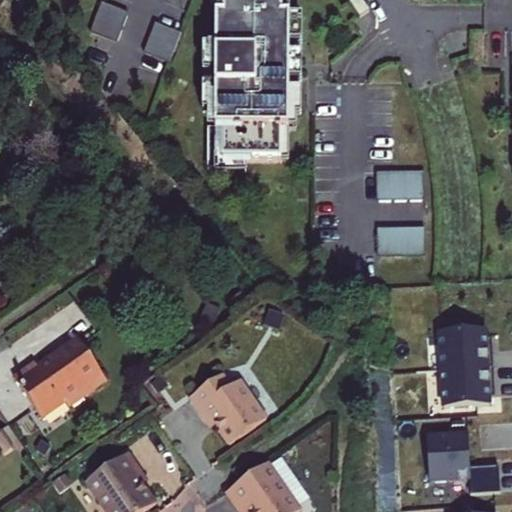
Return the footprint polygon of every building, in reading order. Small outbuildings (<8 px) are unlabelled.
[(226,0),(226,6),(219,6),(218,49),(218,74),(218,88),(218,113),(217,130),(224,131),(224,162),(248,162),(282,162),(283,131),(290,131),(290,118),(291,93),(291,82),(291,57),(291,44),(291,19),(284,19),(284,0),(226,0)] [(361,0),(353,0),(350,3),(361,18),(370,12),(361,0)] [(130,14),(105,4),(93,33),(118,43),(130,14)] [(304,19),(291,19),(291,44),(304,44),(304,19)] [(183,35),(157,25),(145,54),(171,64),(183,35)] [(206,49),(206,74),(218,74),(218,49),(206,49)] [(303,57),(291,57),(291,82),(303,82),(303,57)] [(218,88),(206,88),(205,113),(218,113),(218,88)] [(303,93),(291,93),(290,118),(303,118),(303,93)] [(224,174),(248,174),(248,162),(224,162),(224,131),(217,130),(210,130),(210,169),(224,169),(224,174)] [(424,176),(377,176),(377,204),(424,203),(424,176)] [(112,224),(89,240),(98,253),(122,237),(112,224)] [(425,231),(378,232),(378,259),(426,258),(425,231)] [(31,277),(37,285),(46,279),(41,271),(31,277)] [(272,309),(266,324),(284,331),(290,317),(272,309)] [(439,373),(489,370),(487,333),(437,336),(439,373)] [(14,380),(42,421),(65,405),(69,410),(107,383),(78,341),(49,361),(49,366),(50,367),(40,373),(35,365),(14,380)] [(491,408),(489,370),(439,373),(441,411),(491,408)] [(216,427),(230,447),(266,421),(240,383),(230,389),(222,378),(189,400),(207,426),(212,422),(216,427)] [(152,388),(159,396),(169,387),(163,379),(152,388)] [(207,426),(210,431),(216,427),(212,422),(207,426)] [(468,438),(427,440),(429,485),(471,483),(471,496),(501,494),(500,470),(470,471),(468,438)] [(35,451),(46,458),(52,449),(41,442),(35,451)] [(87,484),(106,511),(147,511),(157,506),(143,486),(140,481),(145,477),(129,455),(87,484)] [(299,511),(267,466),(225,495),(236,511),(299,511)] [(140,481),(143,486),(148,482),(145,477),(140,481)]
